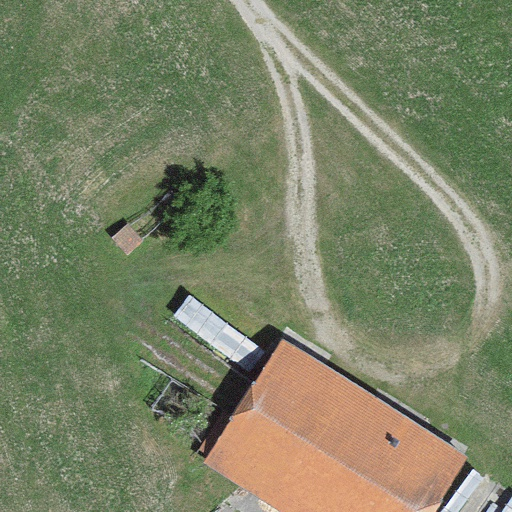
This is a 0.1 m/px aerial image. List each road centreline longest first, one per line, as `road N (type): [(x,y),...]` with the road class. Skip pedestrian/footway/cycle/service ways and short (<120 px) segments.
road 1 (track): [(397,389),(480,351),(496,283),(453,202),(260,23)]
road 2 (track): [(243,0),(260,23),(296,120),(322,336),(397,389)]
